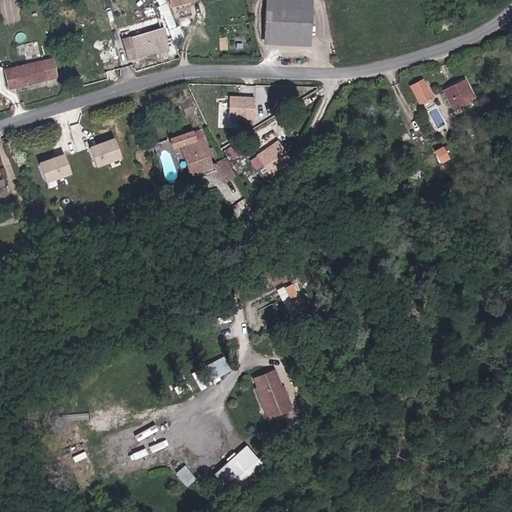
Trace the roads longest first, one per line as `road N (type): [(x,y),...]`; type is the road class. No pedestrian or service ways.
road 1 (unclassified): [(0,125),(186,73),(352,73),(442,52),(511,14)]
road 2 (unknown): [(326,73),(242,264),(241,311),(266,366)]
